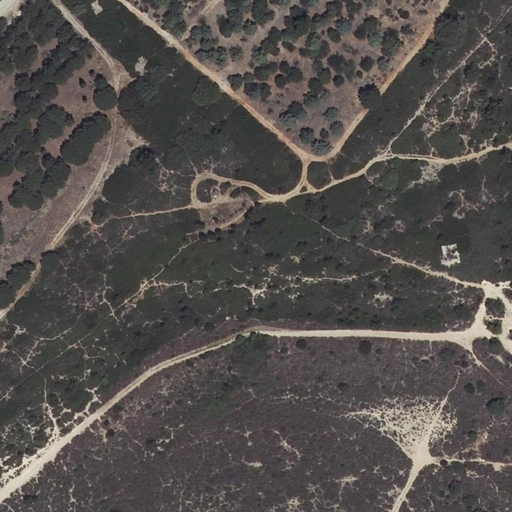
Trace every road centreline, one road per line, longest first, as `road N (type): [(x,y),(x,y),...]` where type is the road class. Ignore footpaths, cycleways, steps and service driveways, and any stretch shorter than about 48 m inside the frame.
road 1 (track): [(0,497),(176,358),(267,334),(490,334),(511,344)]
road 2 (track): [(0,315),(35,280),(87,200),(114,117),(115,77),(102,47),(58,0)]
